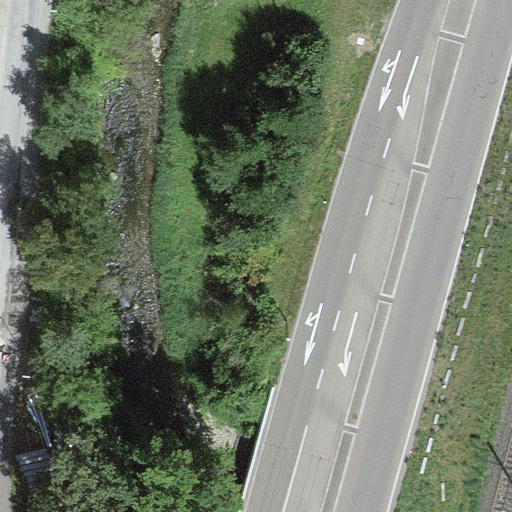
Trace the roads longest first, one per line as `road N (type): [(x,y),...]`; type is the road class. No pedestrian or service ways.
road 1 (primary): [(426,0),(283,511)]
road 2 (primary): [(363,511),(502,0)]
